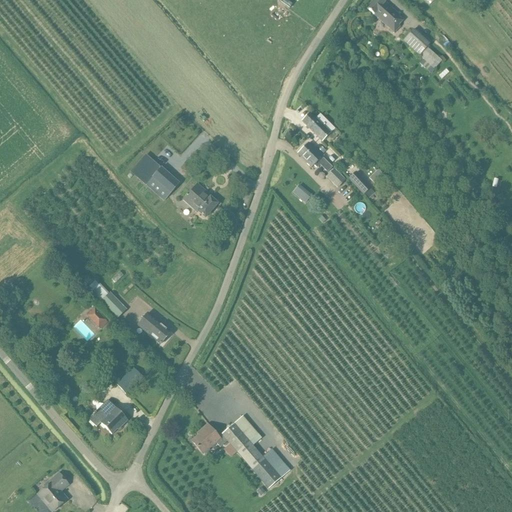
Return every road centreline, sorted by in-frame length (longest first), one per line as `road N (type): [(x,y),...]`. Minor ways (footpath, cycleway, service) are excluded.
road 1 (unclassified): [(131,473),(233,261),(290,87),(344,0)]
road 2 (unclassified): [(121,490),(0,350)]
